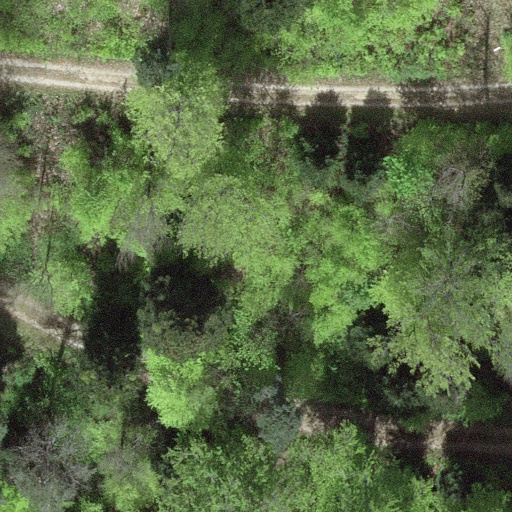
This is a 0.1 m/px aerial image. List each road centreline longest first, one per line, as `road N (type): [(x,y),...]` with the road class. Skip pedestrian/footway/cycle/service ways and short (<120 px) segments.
road 1 (track): [(511,432),(327,418),(103,344),(0,293)]
road 2 (track): [(0,71),(154,88),(409,98),(511,90)]
